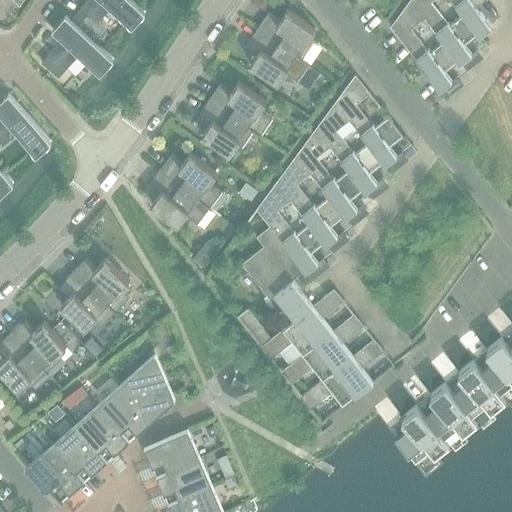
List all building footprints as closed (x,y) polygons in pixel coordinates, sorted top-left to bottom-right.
[(146,11),(133,0),(86,0),(81,6),(98,21),(111,7),(133,26),(146,11)] [(425,17),(411,0),(408,0),(390,25),(440,87),(449,80),(448,79),(448,80),(442,72),(459,59),(460,61),(460,60),(443,39),(431,49),(413,27),(425,17)] [(433,0),(411,0),(425,17),(443,39),(460,60),(469,54),(468,53),(462,46),(478,32),(479,34),(480,33),(463,13),(451,23),(432,1),(433,0)] [(452,0),(463,13),(480,33),(488,27),(488,26),(487,26),(482,19),(485,16),(476,5),(482,0),(452,0)] [(266,15),(257,27),(309,62),(302,57),(313,41),(308,37),(315,28),(287,9),(278,23),(266,15)] [(114,57),(66,14),(52,29),(62,37),(42,61),(59,76),(79,53),(101,72),(114,57)] [(309,62),(257,27),(249,40),(261,48),(251,62),(279,81),(285,71),(298,79),(309,62)] [(350,119),(368,141),(386,162),(394,156),(393,155),(387,148),(405,134),(388,114),(375,125),(356,102),(363,97),(360,92),(367,87),(356,72),(335,100),(350,119)] [(217,86),(209,98),(261,133),(272,117),(260,108),(266,99),(239,80),(229,94),(217,86)] [(52,141),(9,92),(0,99),(0,111),(3,115),(0,117),(0,141),(3,145),(18,132),(36,154),(52,141)] [(261,133),(209,98),(201,111),(212,119),(203,133),(230,152),(237,142),(242,145),(253,129),(260,134),(261,133)] [(338,129),(350,119),(335,100),(316,127),(330,145),(348,167),(366,189),(374,182),(373,181),(368,174),(384,161),(385,163),(386,162),(368,141),(356,151),(338,129)] [(318,155),(330,145),(316,127),(296,153),(311,171),(329,194),(346,216),(355,209),(354,208),(348,201),(364,188),(365,189),(366,189),(348,167),(336,177),(318,155)] [(169,156),(160,168),(210,206),(222,190),(210,181),(217,171),(191,151),(180,165),(169,156)] [(311,171),(296,153),(277,180),(291,198),(309,221),(327,242),(335,236),(334,235),(328,228),(345,215),(346,216),(329,194),(316,204),(298,182),(311,171)] [(0,193),(14,181),(0,165),(0,193)] [(210,206),(160,168),(151,180),(162,189),(152,202),(178,222),(186,213),(197,222),(210,206)] [(291,198),(277,180),(257,207),(307,269),(315,262),(315,261),(314,262),(309,254),(325,241),(326,243),(327,242),(309,221),(296,231),(278,209),(291,198)] [(313,303),(303,290),(293,278),(305,268),(306,269),(307,269),(257,207),(273,228),(260,238),(265,244),(242,262),(257,281),(263,276),(272,288),(266,292),(277,306),(282,302),(295,317),(313,303)] [(471,220),(484,237),(493,230),(478,211),(471,220)] [(471,220),(464,230),(476,246),(486,239),(484,237),(471,220)] [(464,230),(456,240),(469,256),(478,249),(476,246),(464,230)] [(456,240),(449,250),(461,266),(471,259),(469,256),(456,240)] [(201,246),(194,257),(202,266),(211,253),(201,246)] [(449,250),(442,260),(454,276),(464,269),(461,266),(449,250)] [(84,259),(73,270),(116,310),(130,296),(122,288),(130,280),(106,257),(94,269),(84,259)] [(442,260),(434,270),(447,286),(456,279),(454,276),(442,260)] [(116,310),(73,270),(63,281),(73,291),(61,303),(86,326),(94,318),(102,325),(116,310)] [(434,270),(427,281),(439,296),(449,289),(447,286),(434,270)] [(427,281),(420,291),(432,306),(441,299),(439,296),(427,281)] [(333,328),(323,315),(344,299),(334,286),(313,303),(295,317),(261,344),(271,357),(292,340),(302,353),(281,369),(282,370),(355,312),(354,311),(333,328)] [(420,291),(412,301),(425,316),(434,309),(432,306),(420,291)] [(238,315),(254,334),(264,326),(249,307),(248,306),(238,315)] [(302,395),(375,337),(374,336),(353,353),(343,340),(364,324),(355,312),(282,370),(291,382),(312,365),(322,378),(301,394),(302,395)] [(22,321),(11,331),(47,370),(62,357),(58,352),(67,344),(44,320),(32,331),(22,321)] [(47,370),(11,331),(0,340),(9,351),(0,359),(0,366),(19,387),(28,379),(32,384),(47,370)] [(368,382),(374,378),(363,365),(384,349),(375,337),(302,395),(311,407),(332,390),(343,404),(368,383),(368,382)] [(511,349),(502,337),(501,338),(511,351),(511,349)] [(474,360),(473,360),(505,401),(506,400),(501,394),(511,385),(511,351),(501,338),(487,349),(495,359),(499,356),(502,359),(485,373),(474,360)] [(144,366),(122,385),(151,418),(152,417),(150,414),(162,403),(165,405),(173,398),(170,392),(157,360),(151,359),(144,365),(144,366)] [(446,382),(445,382),(477,423),(478,423),(473,416),(486,406),(491,413),(505,401),(473,360),(459,372),(466,382),(471,378),(474,382),(456,396),(446,382)] [(417,404),(417,405),(449,446),(450,445),(445,439),(458,429),(463,435),(477,423),(445,382),(430,394),(438,404),(443,400),(446,404),(428,418),(417,404)] [(122,385),(100,405),(129,437),(130,437),(127,434),(140,423),(142,426),(151,418),(122,385)] [(65,413),(58,405),(49,412),(56,421),(65,413)] [(100,405),(77,425),(107,458),(107,457),(105,454),(118,443),(120,445),(129,437),(100,405)] [(399,441),(415,462),(429,451),(434,457),(449,446),(417,405),(402,417),(410,427),(415,423),(418,426),(399,441)] [(77,425),(55,445),(82,475),(95,463),(98,466),(107,458),(77,425)] [(157,473),(158,474),(198,456),(186,428),(146,445),(151,457),(154,456),(161,471),(157,473)] [(15,443),(21,450),(29,443),(22,436),(15,443)] [(82,475),(55,445),(32,466),(61,498),(70,490),(68,487),(82,475)] [(198,456),(158,474),(162,485),(166,483),(173,499),(169,500),(170,501),(210,484),(198,456)] [(228,487),(237,483),(234,474),(224,478),(228,487)] [(210,484),(170,501),(174,511),(178,511),(220,511),(222,511),(210,484)]
